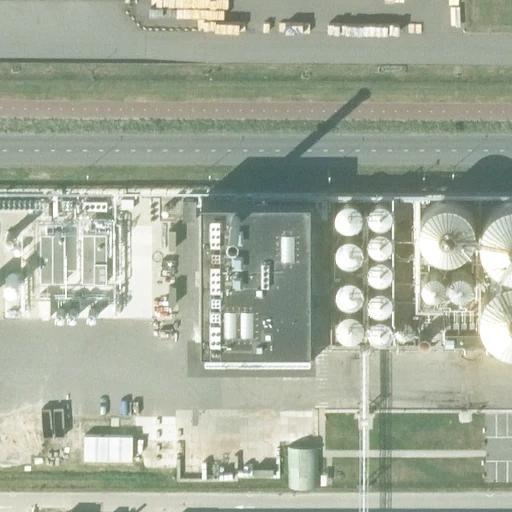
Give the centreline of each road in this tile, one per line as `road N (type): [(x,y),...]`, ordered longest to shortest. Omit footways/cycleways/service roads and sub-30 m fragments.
road 1 (unclassified): [(0,150),(511,150)]
road 2 (unknown): [(511,378),(226,379),(209,370),(193,335),(191,231)]
